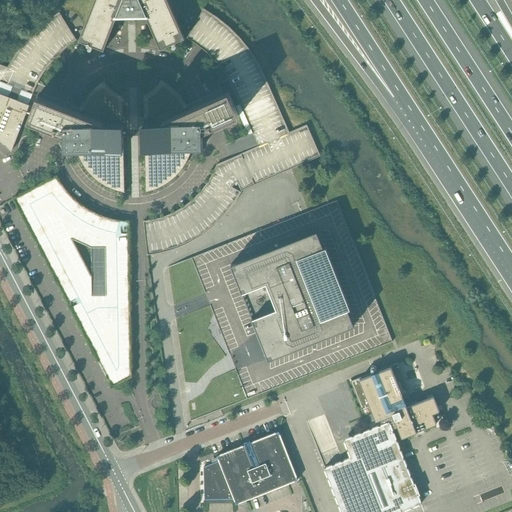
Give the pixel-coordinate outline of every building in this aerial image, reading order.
[(94,0),(81,34),(79,41),(104,50),(117,17),(128,16),(132,16),(146,16),(160,49),(185,38),(178,23),(168,0),(94,0)] [(206,52),(213,59),(214,60),(221,69),(228,79),(233,89),(252,133),(225,145),(230,158),(216,165),(213,172),(207,182),(200,192),(192,200),(183,207),(173,213),(162,217),(151,220),(143,221),(147,255),(157,254),(157,253),(173,249),(188,243),(202,235),(214,225),(226,214),(236,201),(241,191),(320,156),(306,125),(289,132),(269,87),(264,76),(257,62),(249,49),(239,37),(228,26),(216,17),(203,9),(186,38),(197,45),(206,52)] [(67,47),(76,41),(77,41),(59,12),(46,21),(34,31),(24,42),(15,54),(7,67),(0,64),(0,93),(17,100),(21,90),(32,94),(37,83),(43,73),(50,64),(58,55),(67,47)] [(144,94),(143,94),(144,121),(144,148),(145,191),(145,192),(151,190),(156,188),(162,185),(167,182),(172,178),(176,174),(180,170),(184,165),(185,163),(186,162),(187,161),(187,160),(188,159),(188,158),(191,152),(191,148),(192,147),(197,146),(203,146),(203,138),(203,132),(207,130),(209,129),(213,127),(223,123),(225,122),(234,118),(236,117),(237,117),(238,117),(239,116),(228,92),(225,93),(214,98),(203,103),(195,107),(189,109),(188,108),(188,107),(187,106),(187,105),(186,104),(184,100),(181,96),(177,92),(173,88),(169,85),(165,82),(160,79),(160,80),(159,83),(157,85),(155,87),(153,89),(151,91),(149,92),(146,94),(144,95),(144,94)] [(78,112),(60,105),(37,96),(32,108),(28,120),(55,131),(65,135),(65,149),(76,149),(77,154),(80,159),(82,164),(85,168),(88,172),(92,176),(96,180),(100,183),(105,186),(110,188),(115,190),(120,191),(125,192),(125,191),(124,148),(124,141),(123,95),(122,95),(119,94),(117,93),(114,91),(112,90),(110,88),(108,86),(106,84),(105,81),(104,81),(100,83),(96,86),(92,90),(88,94),(85,98),(82,102),(80,107),(78,112)] [(17,100),(0,93),(0,142),(4,145),(11,151),(29,105),(17,100)] [(67,192),(61,184),(56,177),(14,199),(18,205),(68,302),(75,299),(78,304),(71,307),(112,386),(131,376),(128,233),(121,233),(121,230),(121,226),(128,226),(128,222),(118,221),(108,218),(99,215),(90,211),(82,205),(74,199),(67,192)] [(269,359),(288,351),(354,325),(317,230),(231,264),(237,281),(242,292),(258,333),(265,349),(269,359)] [(379,419),(381,424),(385,433),(392,430),(397,428),(401,438),(436,424),(432,414),(439,411),(433,397),(406,407),(405,405),(410,403),(407,396),(402,398),(401,395),(408,392),(397,364),(352,382),(363,410),(370,407),(375,421),(379,419)] [(392,430),(385,433),(381,424),(343,439),(350,457),(324,468),(340,511),(399,511),(421,503),(403,458),(392,430)] [(236,504),(298,480),(278,431),(216,456),(218,461),(203,467),(204,500),(234,499),(236,504)]
